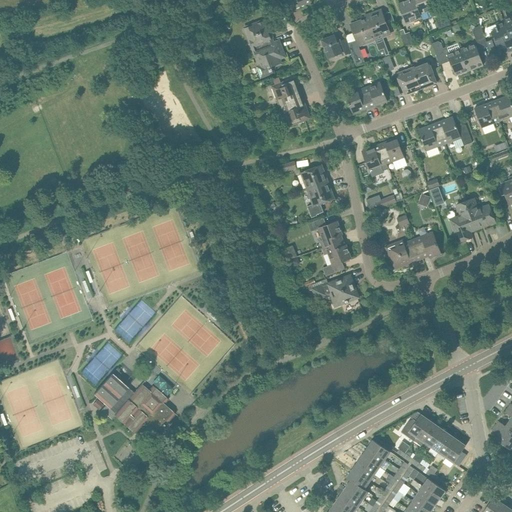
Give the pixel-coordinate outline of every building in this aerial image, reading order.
[(297,0),(293,2),(281,4),(287,13),(296,10),(295,8),(306,4),(305,3),(311,1),(310,0),(297,0)] [(407,0),(398,3),(406,23),(422,18),(420,13),(415,0),(407,0)] [(415,0),(420,13),(436,8),(432,0),(415,0)] [(381,10),(365,16),(366,18),(374,40),(390,34),(381,10)] [(511,16),(503,19),(504,21),(511,40),(511,16)] [(366,18),(350,24),(354,34),(359,46),(374,40),(366,18)] [(451,25),(448,18),(437,22),(439,30),(451,25)] [(496,27),(495,28),(496,31),(491,32),(494,40),(498,49),(506,46),(508,51),(511,49),(511,40),(504,21),(495,25),(496,27)] [(267,30),(264,22),(254,26),(244,30),(253,53),(256,52),(278,43),(272,45),(270,39),(272,38),(269,29),(267,30)] [(476,41),(484,38),(480,26),(474,28),(473,31),(476,41)] [(414,43),(410,32),(405,33),(401,35),(405,46),(414,43)] [(346,38),(338,42),(335,35),(322,40),(329,58),(341,53),(342,56),(351,53),(346,38)] [(354,41),(348,43),(357,66),(365,63),(360,50),(358,51),(354,41)] [(436,56),(445,52),(443,47),(441,43),(438,41),(432,43),(435,53),(436,56)] [(278,43),(256,52),(253,53),(260,71),(270,67),(280,64),(278,59),(283,57),(278,43)] [(478,51),(475,43),(468,46),(461,49),(467,66),(468,67),(469,70),(483,65),(480,56),(478,51)] [(453,52),(447,54),(450,61),(450,62),(452,66),(455,76),(469,70),(468,67),(467,66),(461,49),(453,52)] [(395,69),(389,56),(383,58),(388,72),(395,69)] [(412,67),(414,73),(418,82),(420,89),(437,83),(433,73),(429,61),(412,67)] [(396,73),(398,77),(397,77),(400,86),(401,85),(405,95),(420,89),(418,82),(414,73),(412,67),(396,73)] [(275,87),(271,89),(275,98),(276,98),(277,100),(279,107),(290,103),(294,101),(292,95),(300,91),(297,82),(294,80),(284,84),(282,79),(277,81),(279,86),(275,87)] [(388,101),(386,97),(380,81),(363,88),(368,103),(374,101),(375,106),(388,101)] [(353,114),(365,110),(363,105),(368,103),(363,88),(345,95),(353,114)] [(497,100),(498,104),(493,106),(499,122),(511,116),(511,103),(509,95),(497,100)] [(290,103),(279,107),(280,110),(284,119),(287,121),(289,126),(308,119),(310,116),(305,104),(296,107),(294,101),(290,103)] [(488,108),(486,103),(474,108),(482,128),(499,122),(493,106),(488,108)] [(441,121),(442,126),(437,128),(443,143),(460,136),(463,144),(472,140),(465,121),(456,124),(453,116),(441,121)] [(432,130),(430,125),(418,129),(426,150),(443,143),(437,128),(432,130)] [(394,142),(393,139),(379,144),(386,164),(404,157),(398,141),(394,142)] [(367,152),(363,154),(369,170),(370,170),(371,174),(374,175),(381,172),(383,169),(381,166),(386,164),(379,144),(366,149),(367,152)] [(509,154),(507,149),(491,156),(493,160),(509,154)] [(296,168),(295,161),(282,165),(284,171),(296,168)] [(324,169),(321,170),(319,165),(300,172),(307,190),(328,181),(324,169)] [(502,183),(503,186),(499,188),(502,196),(506,194),(510,204),(511,203),(511,175),(508,177),(509,180),(502,183)] [(328,181),(307,190),(312,204),(307,206),(312,217),(317,215),(317,213),(324,211),(321,204),(330,200),(327,193),(332,191),(328,181)] [(365,197),(374,200),(377,189),(369,186),(365,197)] [(438,187),(430,190),(436,206),(444,203),(438,187)] [(400,192),(385,198),(376,201),(378,209),(402,200),(400,192)] [(489,205),(478,209),(474,198),(465,201),(475,227),(483,224),(484,226),(495,222),(489,205)] [(465,201),(456,205),(460,215),(450,219),(455,232),(459,242),(472,236),(470,229),(475,227),(465,201)] [(400,226),(409,222),(406,215),(397,218),(400,226)] [(317,229),(314,221),(308,224),(311,232),(317,229)] [(321,241),(323,248),(343,240),(341,234),(342,234),(337,221),(328,225),(326,226),(322,227),(319,228),(323,240),(321,241)] [(441,253),(438,244),(433,231),(415,238),(419,249),(421,255),(427,253),(429,258),(441,253)] [(393,266),(397,268),(417,260),(413,251),(419,249),(415,238),(403,243),(402,240),(389,245),(391,252),(388,253),(393,266)] [(343,240),(323,248),(325,254),(328,253),(332,265),(341,262),(342,261),(351,258),(346,245),(345,246),(343,240)] [(333,274),(330,266),(323,268),(326,276),(333,274)] [(311,287),(315,301),(332,294),(336,305),(345,301),(346,302),(348,301),(348,300),(357,297),(349,276),(340,280),(328,284),(327,281),(311,287)] [(151,426),(150,428),(157,434),(175,414),(168,407),(141,384),(134,392),(112,373),(94,394),(106,405),(101,410),(111,419),(114,415),(135,433),(145,421),(151,426)] [(159,375),(153,383),(167,394),(169,390),(164,386),(168,382),(159,375)] [(428,419),(421,414),(409,431),(416,436),(428,419)] [(416,436),(424,442),(436,424),(428,419),(416,436)] [(509,421),(506,426),(499,421),(496,425),(511,436),(511,423),(510,422),(509,421)] [(424,442),(431,447),(443,430),(436,424),(424,442)] [(496,439),(497,440),(511,450),(511,436),(496,425),(493,430),(499,434),(496,439)] [(431,447),(439,452),(451,435),(443,430),(431,447)] [(446,458),(457,442),(458,440),(451,435),(439,452),(446,458)] [(390,452),(375,441),(373,439),(368,447),(385,459),(390,452)] [(466,445),(458,440),(457,442),(446,458),(454,463),(466,445)] [(385,459),(368,447),(362,455),(364,456),(380,467),(385,459)] [(405,452),(402,456),(408,460),(411,457),(410,456),(405,452)] [(380,467),(364,456),(362,455),(357,462),(375,474),(380,467)] [(417,467),(420,463),(414,459),(411,463),(417,467)] [(369,482),(375,474),(357,462),(352,470),(369,482)] [(399,469),(403,471),(408,464),(404,462),(399,469)] [(409,474),(414,469),(410,466),(406,471),(409,474)] [(430,476),(433,472),(427,468),(424,472),(430,476)] [(394,477),(397,479),(403,471),(399,469),(394,477)] [(369,482),(352,470),(347,477),(351,480),(364,489),(369,482)] [(394,477),(390,474),(385,480),(390,483),(389,484),(392,486),(397,479),(394,477)] [(446,490),(443,489),(428,478),(423,486),(440,498),(446,490)] [(364,489),(351,480),(346,487),(363,500),(369,492),(364,489)] [(395,487),(403,492),(407,487),(403,484),(403,483),(400,481),(395,487)] [(383,492),(387,494),(392,486),(389,484),(383,492)] [(435,505),(440,498),(423,486),(418,493),(435,505)] [(363,500),(346,487),(340,495),(342,496),(358,507),(363,500)] [(428,511),(430,511),(435,505),(418,493),(412,501),(428,511)] [(354,511),(358,507),(342,496),(340,495),(335,502),(349,511),(354,511)] [(384,503),(388,506),(393,498),(389,496),(384,503)] [(493,497),(492,499),(482,511),(493,511),(501,502),(493,497)] [(412,511),(428,511),(412,501),(407,508),(412,511)] [(333,511),(349,511),(335,502),(330,510),(333,511)] [(504,511),(507,509),(508,507),(501,502),(493,511),(504,511)] [(383,511),(388,506),(384,503),(379,510),(381,511),(383,511)]
